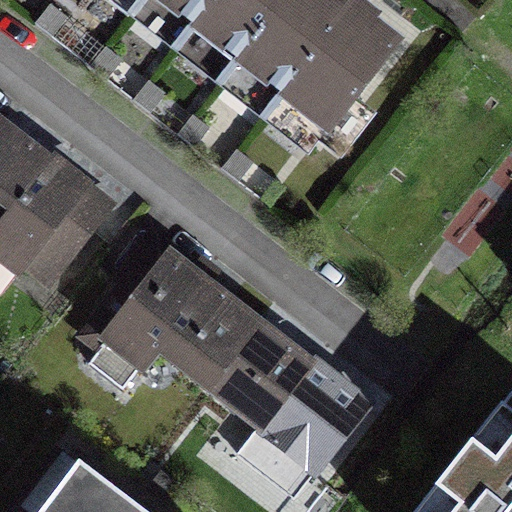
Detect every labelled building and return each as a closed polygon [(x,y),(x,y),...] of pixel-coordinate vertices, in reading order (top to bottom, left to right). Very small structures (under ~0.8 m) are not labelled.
[(361,0),(103,0),(309,159),(320,144),(342,164),(378,117),(360,102),(406,44),(379,21),(382,16),(361,0)] [(26,273),(52,293),(119,205),(56,154),(53,158),(0,116),(0,263),(20,281),(26,273)] [(198,262),(152,226),(73,325),(102,348),(89,365),(122,392),(138,374),(144,378),(161,359),(255,432),(237,459),(297,504),(314,480),(327,491),(383,410),(316,355),(313,360),(217,281),(223,274),(202,257),(198,262)] [(511,511),(511,415),(502,407),(419,511),(511,511)] [(144,511),(80,464),(43,511),(144,511)]
